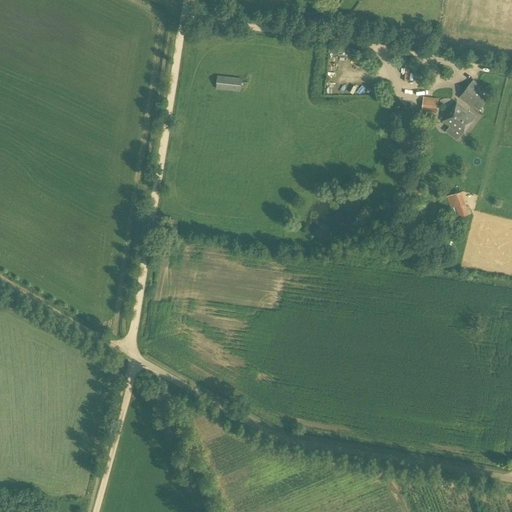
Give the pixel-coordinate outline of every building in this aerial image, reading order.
[(240,92),(242,78),(217,76),(215,89),(240,92)] [(473,103),(481,93),(469,85),(462,95),(473,103)] [(453,127),(466,109),(457,103),(444,121),(453,127)] [(412,114),(404,106),(401,110),(408,118),(412,114)] [(423,108),(421,120),(436,121),(437,110),(423,108)] [(466,109),(453,127),(462,134),(475,116),(466,109)] [(397,133),(395,144),(412,147),(414,136),(397,133)] [(455,219),(470,214),(462,190),(447,195),(455,219)]
